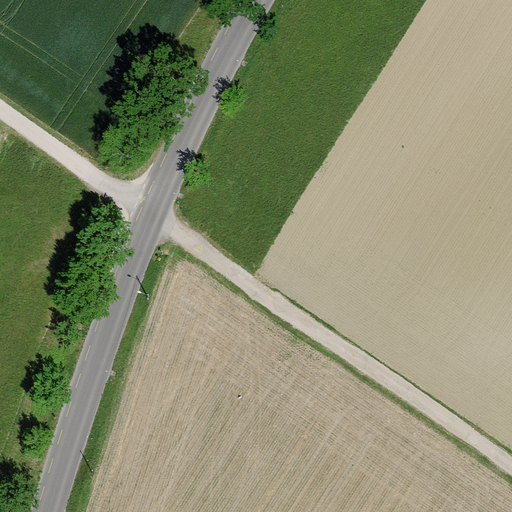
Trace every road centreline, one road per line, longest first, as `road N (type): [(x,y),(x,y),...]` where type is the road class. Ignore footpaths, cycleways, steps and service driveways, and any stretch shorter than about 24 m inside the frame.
road 1 (track): [(511,465),(0,108)]
road 2 (tertiary): [(46,511),(150,213),(256,0)]
